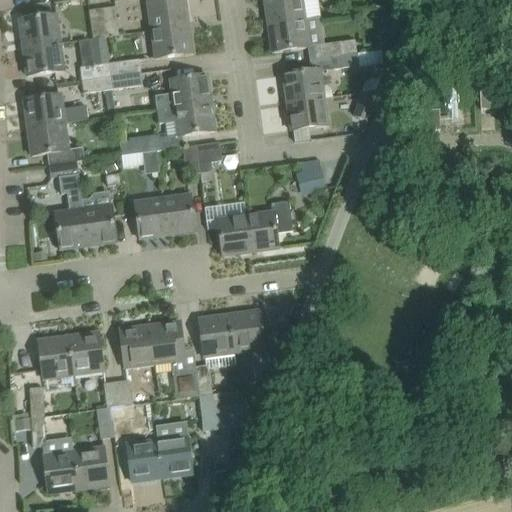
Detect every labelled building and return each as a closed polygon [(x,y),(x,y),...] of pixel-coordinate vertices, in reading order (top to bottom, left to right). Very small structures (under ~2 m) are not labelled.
[(180,0),(148,4),(152,33),(188,28),(184,0),(180,0)] [(264,0),(268,27),(305,21),(301,0),(264,0)] [(116,8),(102,10),(106,39),(119,37),(116,8)] [(106,39),(102,10),(90,12),(94,41),(106,39)] [(378,16),(380,29),(393,28),(393,22),(402,21),(401,13),(378,16)] [(19,22),(23,50),(60,45),(56,17),(19,22)] [(305,21),(268,27),(272,55),(309,49),(305,21)] [(188,28),(152,33),(155,60),(192,56),(188,28)] [(106,39),(94,41),(97,63),(109,61),(108,50),(106,39)] [(316,61),(330,59),(357,55),(355,42),(314,47),(316,61)] [(60,45),(23,50),(27,78),(64,73),(60,45)] [(383,52),(357,55),(358,67),(384,65),(383,52)] [(357,55),(330,59),(332,71),(342,70),(358,67),(357,55)] [(139,63),(110,66),(111,78),(141,74),(139,63)] [(110,66),(81,70),(83,83),(111,78),(110,66)] [(283,77),(287,105),(324,100),(333,99),(332,92),(329,89),(326,87),(322,87),(320,72),(283,77)] [(486,73),(476,73),(477,97),(487,97),(486,73)] [(141,74),(111,78),(112,90),(142,87),(141,74)] [(169,82),(173,110),(211,105),(207,77),(169,82)] [(111,78),(83,83),(84,94),(105,91),(112,90),(111,78)] [(366,84),(362,94),(376,93),(380,80),(375,80),(369,82),(366,84)] [(112,90),(105,91),(108,119),(116,118),(112,90)] [(354,118),(367,122),(377,93),(376,93),(362,94),(354,118)] [(24,102),(28,130),(64,125),(60,97),(24,102)] [(287,105),(291,133),(327,128),(324,100),(287,105)] [(122,157),(144,155),(157,153),(184,149),(186,149),(185,137),(215,133),(211,105),(173,110),(157,113),(159,126),(175,124),(177,138),(162,140),(161,137),(131,141),(131,143),(120,144),(122,157)] [(427,113),(428,133),(440,132),(439,112),(427,113)] [(64,125),(28,130),(32,158),(47,156),(49,167),(85,162),(82,149),(67,151),(64,125)] [(200,176),(201,184),(213,183),(211,165),(222,163),(219,144),(196,148),(200,176)] [(196,148),(186,149),(184,149),(188,176),(200,176),(196,148)] [(157,153),(144,155),(146,177),(160,175),(157,153)] [(111,162),(102,168),(108,178),(117,172),(111,162)] [(77,163),(63,165),(49,167),(50,180),(79,176),(77,163)] [(301,175),(307,196),(328,191),(323,170),(301,175)] [(119,176),(107,178),(108,188),(121,187),(119,176)] [(191,197),(163,201),(168,237),(196,234),(191,197)] [(168,237),(163,201),(134,205),(139,241),(168,237)] [(272,214),(246,218),(251,255),(279,251),(277,235),(293,233),(289,204),(271,206),(272,214)] [(251,255),(246,218),(244,205),(204,211),(207,229),(218,228),(222,258),(251,255)] [(111,208),(84,211),(89,248),(116,244),(111,208)] [(89,248),(84,211),(55,215),(60,252),(89,248)] [(46,253),(34,254),(35,263),(47,262),(46,253)] [(259,313),(229,317),(234,355),(264,351),(259,313)] [(234,355),(229,317),(199,321),(204,359),(234,355)] [(180,324),(150,328),(155,365),(172,363),(177,401),(200,398),(196,369),(193,352),(184,353),(180,324)] [(155,365),(150,328),(120,332),(125,370),(155,365)] [(69,339),(73,376),(104,372),(99,335),(69,339)] [(39,343),(44,380),(73,376),(69,339),(39,343)] [(209,368),(196,369),(200,398),(213,396),(209,368)] [(132,383),(117,385),(119,399),(119,398),(120,409),(135,407),(132,383)] [(108,410),(110,410),(120,409),(119,398),(119,399),(117,385),(104,387),(108,410)] [(31,419),(37,419),(45,419),(43,389),(30,390),(30,395),(31,419)] [(245,392),(213,396),(214,409),(246,405),(245,392)] [(213,396),(200,398),(203,423),(202,434),(244,428),(249,419),(246,405),(214,409),(213,396)] [(120,409),(110,410),(112,422),(136,418),(135,407),(120,409)] [(108,410),(96,412),(101,441),(115,439),(112,422),(110,410),(108,410)] [(37,419),(31,419),(31,420),(33,449),(46,449),(46,444),(45,419),(37,419)] [(20,421),(12,422),(12,434),(30,432),(30,420),(20,421)] [(187,438),(157,442),(162,480),(192,476),(187,438)] [(162,480),(157,442),(127,446),(132,484),(162,480)] [(59,443),(46,444),(47,457),(44,458),(49,495),(79,491),(74,454),(61,455),(59,443)] [(104,450),(74,454),(79,491),(109,487),(104,450)]
